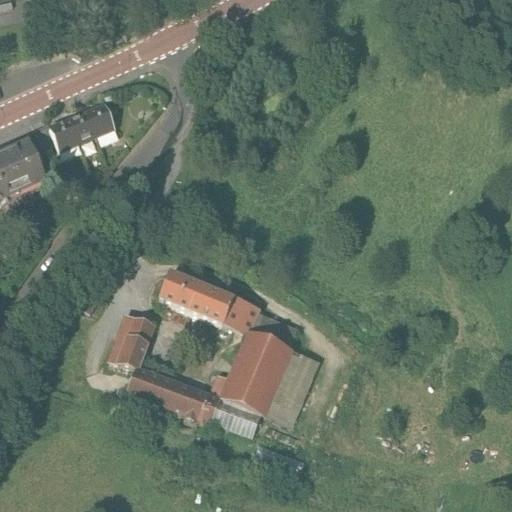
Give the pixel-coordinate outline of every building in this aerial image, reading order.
[(102,124),(84,132),(93,154),(112,146),(102,124)] [(84,132),(66,139),(75,161),(93,154),(84,132)] [(57,169),(75,161),(66,139),(49,146),(48,146),(54,161),(57,169)] [(48,146),(49,146),(46,140),(34,145),(38,155),(42,166),(54,161),(48,146)] [(38,155),(27,160),(37,182),(48,178),(42,166),(38,155)] [(0,171),(0,215),(43,197),(37,182),(27,160),(0,171)] [(230,325),(166,299),(156,325),(219,351),(230,325)] [(318,319),(298,305),(290,315),(311,330),(318,319)] [(70,326),(88,338),(101,318),(83,307),(70,326)] [(230,325),(219,351),(243,361),(245,360),(253,338),(254,335),(230,325)] [(245,360),(284,376),(293,355),(253,338),(245,360)] [(149,349),(123,340),(106,387),(131,396),(133,395),(137,383),(149,349)] [(284,376),(245,360),(243,361),(224,408),(216,425),(217,426),(257,442),(260,443),(287,378),(284,376)] [(315,389),(287,378),(260,443),(288,455),(315,389)] [(133,395),(167,407),(171,395),(137,383),(133,395)] [(216,425),(206,421),(167,407),(133,395),(131,396),(122,422),(206,453),(208,450),(217,426),(216,425)] [(224,408),(213,403),(206,421),(216,425),(224,408)] [(208,450),(248,465),(257,442),(217,426),(208,450)] [(307,488),(255,470),(248,489),(300,507),(307,488)]
